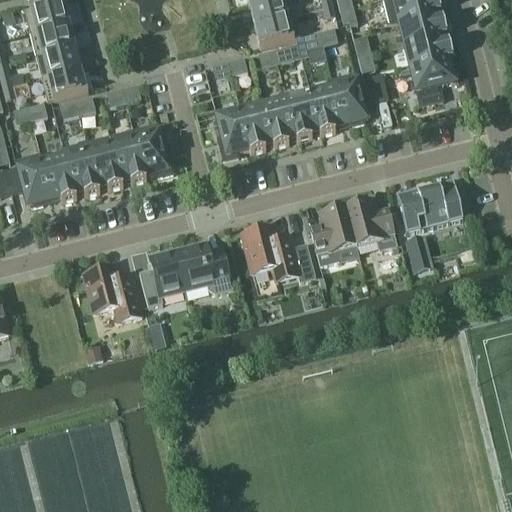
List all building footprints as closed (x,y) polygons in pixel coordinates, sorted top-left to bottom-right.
[(247,0),(250,9),(249,9),(249,10),(269,5),(268,1),(271,0),(247,0)] [(271,0),(268,1),(269,5),(249,10),(250,10),(256,32),(254,32),(255,33),(275,27),(274,24),(294,18),(293,18),(288,0),(271,0)] [(320,0),(324,11),(332,9),(330,0),(320,0)] [(336,0),(340,13),(353,10),(350,0),(336,0)] [(392,0),(384,2),(391,28),(399,26),(438,16),(441,15),(437,0),(434,1),(433,0),(392,0)] [(31,37),(30,37),(50,32),(51,36),(72,31),(71,30),(70,30),(64,5),(65,5),(65,3),(53,6),(53,5),(51,5),(52,7),(24,14),(24,15),(25,15),(31,37)] [(335,21),(332,9),(324,11),(327,23),(335,21)] [(340,13),(344,28),(349,27),(350,31),(358,29),(353,10),(340,13)] [(440,24),(438,16),(399,26),(405,48),(447,38),(443,23),(440,24)] [(294,19),(295,19),(294,18),(274,24),(275,27),(255,33),(256,33),(261,51),(259,51),(260,53),(300,42),(300,41),(299,41),(294,19)] [(36,60),(56,55),(57,59),(78,54),(77,53),(76,53),(71,32),(72,31),(51,36),(50,32),(30,37),(30,38),(31,38),(36,59),(36,60)] [(335,33),(319,37),(323,51),(338,47),(335,33)] [(307,55),(323,51),(319,37),(304,41),(307,55)] [(447,38),(405,48),(411,73),(449,63),(453,62),(449,46),(446,47),(443,39),(447,38)] [(354,44),(358,60),(371,57),(367,40),(354,44)] [(291,51),(275,55),(278,69),(294,65),(291,51)] [(62,78),(63,82),(83,76),(82,76),(76,54),(78,54),(57,59),(56,55),(36,60),(36,61),(37,61),(42,82),(42,83),(62,78)] [(262,73),(278,69),(275,55),(259,59),(262,73)] [(25,56),(8,60),(10,66),(26,62),(25,56)] [(376,74),(371,57),(358,60),(362,77),(376,74)] [(244,63),(229,67),(232,81),(248,77),(244,63)] [(453,75),(449,63),(411,73),(420,110),(444,105),(440,90),(457,86),(454,74),(453,75)] [(217,85),(232,81),(229,67),(213,71),(217,85)] [(0,69),(0,78),(1,81),(4,93),(12,91),(10,80),(9,78),(6,68),(0,69)] [(84,77),(83,76),(63,82),(62,78),(42,83),(42,84),(43,84),(48,105),(47,106),(48,107),(88,96),(88,95),(87,95),(82,77),(84,77)] [(356,78),(331,84),(333,92),(343,130),(352,128),(353,130),(365,127),(364,125),(368,124),(364,109),(376,106),(370,82),(358,85),(356,78)] [(382,79),(370,82),(376,106),(388,103),(382,79)] [(138,90),(122,94),(126,108),(141,104),(138,90)] [(15,103),(12,91),(4,93),(7,105),(15,103)] [(333,92),(311,97),(320,136),(321,140),(336,136),(335,132),(343,130),(333,92)] [(110,112),(126,108),(122,94),(107,98),(110,112)] [(311,97),(287,103),(297,142),(296,142),(297,146),(298,146),(313,142),(312,138),(320,136),(311,97)] [(92,102),(76,106),(80,120),(96,116),(92,102)] [(287,103),(264,109),(274,148),(273,148),(274,152),(289,148),(288,144),(296,142),(297,142),(287,103)] [(64,124),(80,120),(76,106),(60,110),(64,124)] [(44,108),(29,112),(32,126),(48,122),(44,108)] [(264,109),(241,115),(251,154),(250,154),(251,158),(266,154),(265,150),(273,148),(274,148),(264,109)] [(17,129),(32,126),(29,112),(13,115),(17,129)] [(241,115),(217,121),(224,149),(220,150),(224,165),(239,161),(238,157),(250,154),(251,154),(241,115)] [(166,163),(157,128),(133,135),(145,181),(146,181),(158,178),(159,182),(174,178),(170,162),(166,163)] [(131,185),(131,189),(146,185),(147,185),(146,181),(145,181),(133,135),(111,140),(123,187),(131,185)] [(123,187),(111,140),(87,146),(99,193),(107,191),(108,195),(124,191),(123,187)] [(84,197),(85,201),(100,197),(99,193),(87,146),(64,152),(63,153),(65,160),(66,160),(76,199),(84,197)] [(0,169),(10,167),(6,151),(0,152),(0,169)] [(41,158),(16,165),(18,172),(6,175),(12,199),(24,196),(28,211),(31,210),(32,212),(44,209),(43,207),(53,205),(43,166),(41,158)] [(62,206),(77,203),(76,199),(66,160),(65,160),(43,166),(53,205),(61,203),(62,206)] [(6,175),(0,176),(0,201),(12,199),(6,175)] [(397,199),(406,238),(463,223),(453,184),(397,199)] [(354,206),(345,209),(356,250),(377,245),(379,256),(398,251),(388,213),(376,216),(373,205),(359,208),(354,206)] [(336,256),(356,250),(345,209),(336,211),(334,215),(319,219),(322,231),(310,234),(320,271),(338,266),(336,256)] [(300,286),(315,283),(307,249),(293,253),(290,241),(277,245),(273,231),(232,242),(242,240),(252,278),(271,273),(275,287),(299,281),(300,286)] [(425,241),(405,246),(411,269),(431,264),(425,241)] [(207,248),(178,255),(188,294),(207,289),(209,295),(216,299),(233,295),(223,256),(210,259),(207,248)] [(161,301),(188,294),(178,255),(150,262),(153,274),(139,277),(148,312),(163,309),(161,301)] [(117,327),(143,321),(132,279),(118,283),(115,271),(74,282),(74,283),(84,280),(94,318),(114,313),(117,327)] [(0,341),(9,340),(0,306),(0,341)] [(100,351),(85,355),(89,369),(103,365),(100,351)]
